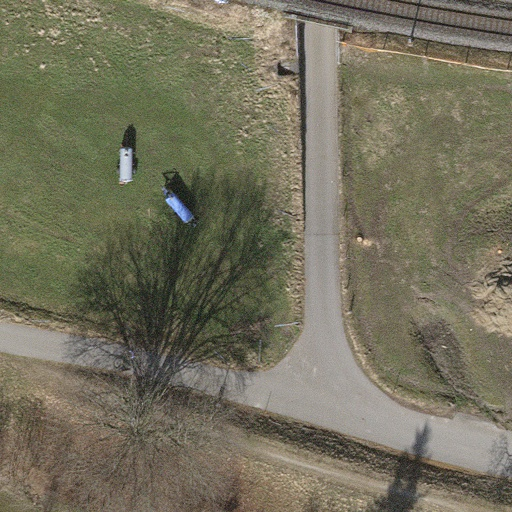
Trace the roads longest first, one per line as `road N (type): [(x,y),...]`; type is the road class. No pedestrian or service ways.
road 1 (track): [(7,340),(321,399)]
road 2 (track): [(321,399),(511,453)]
